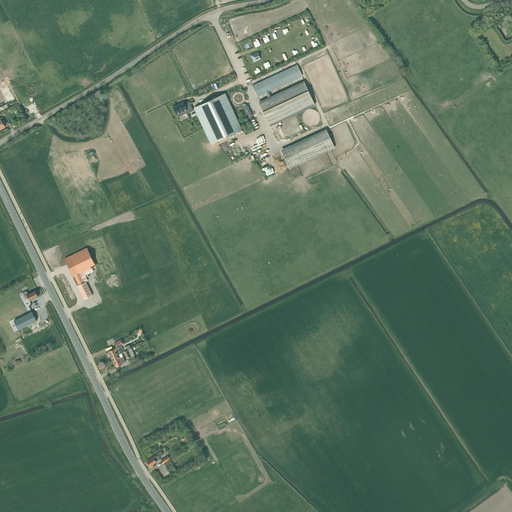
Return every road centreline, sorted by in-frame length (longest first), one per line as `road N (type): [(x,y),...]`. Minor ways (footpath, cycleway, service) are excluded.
road 1 (tertiary): [(0,187),(165,511)]
road 2 (unclassified): [(264,0),(197,20),(0,142)]
